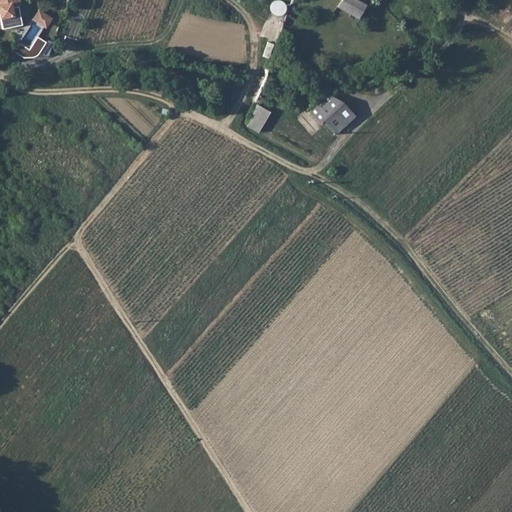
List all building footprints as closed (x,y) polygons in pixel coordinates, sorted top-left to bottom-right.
[(0,0),(0,24),(19,20),(15,2),(17,1),(16,0),(0,0)] [(339,0),(335,9),(356,20),(367,1),(365,0),(358,0),(357,1),(355,0),(339,0)] [(40,10),(34,19),(47,29),(54,19),(40,10)] [(30,50),(20,45),(15,53),(28,60),(37,59),(46,42),(37,38),(30,50)] [(331,89),(310,104),(321,118),(325,115),(335,130),(356,115),(346,100),(341,103),(331,89)] [(269,115),(258,105),(244,125),(253,133),(269,115)] [(311,114),(302,122),(313,136),(322,128),(311,114)]
